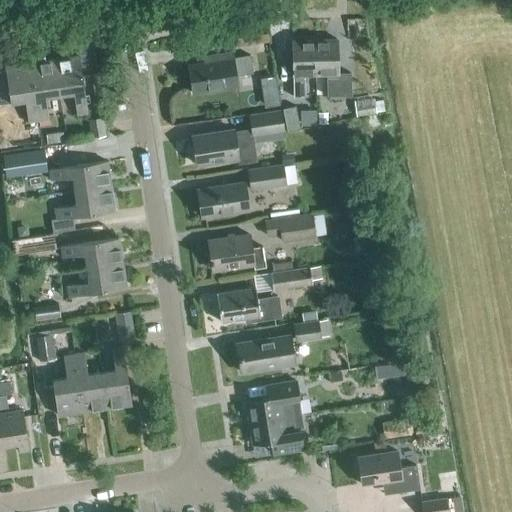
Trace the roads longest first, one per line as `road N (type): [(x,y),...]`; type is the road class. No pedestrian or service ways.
road 1 (unclassified): [(182,472),(190,451),(123,0)]
road 2 (unclassified): [(0,504),(182,472)]
road 3 (unclassified): [(324,511),(317,494),(297,487),(234,497),(182,472)]
